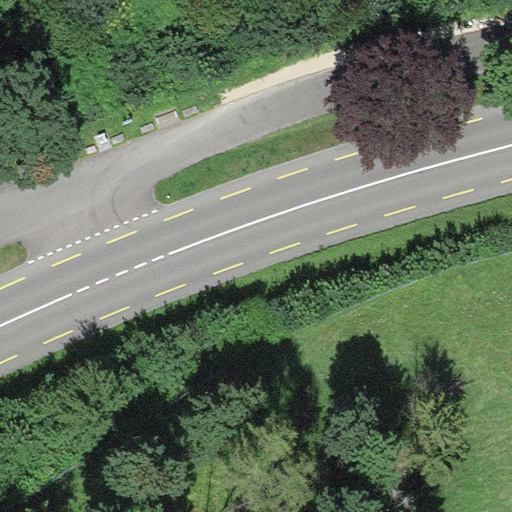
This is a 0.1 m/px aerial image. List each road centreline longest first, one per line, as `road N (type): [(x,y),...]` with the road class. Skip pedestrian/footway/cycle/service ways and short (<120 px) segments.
road 1 (primary): [(0,325),(282,212),(511,145)]
road 2 (track): [(0,343),(173,330),(511,238)]
